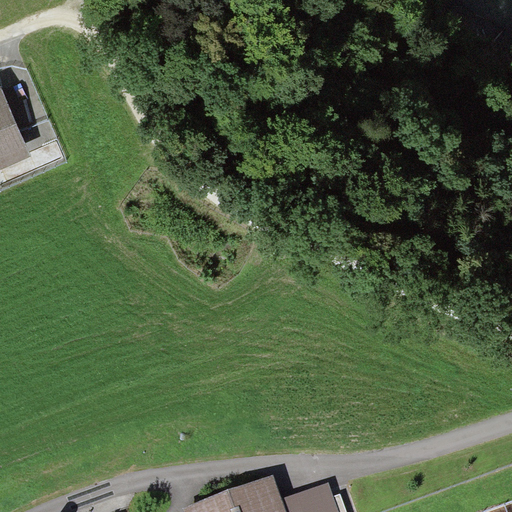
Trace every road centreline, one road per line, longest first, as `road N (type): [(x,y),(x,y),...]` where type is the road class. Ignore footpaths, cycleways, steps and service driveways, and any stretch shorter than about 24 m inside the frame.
road 1 (track): [(511,336),(228,206),(165,151),(82,6)]
road 2 (track): [(511,237),(277,163),(216,135),(114,61)]
